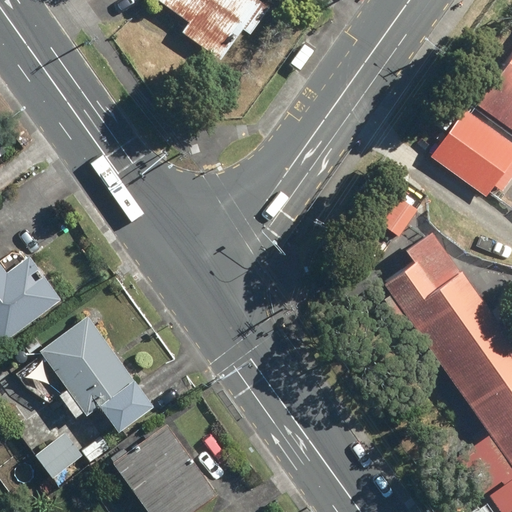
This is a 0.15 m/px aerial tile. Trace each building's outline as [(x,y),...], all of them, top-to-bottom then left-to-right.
[(184,29),(222,58),(244,29),(249,33),(269,7),(259,0),(161,0),(190,22),(184,29)] [(511,35),(426,155),(505,212),(511,202),(511,35)] [(418,207),(401,195),(381,222),(398,234),(418,207)] [(511,338),(432,222),(405,241),(415,255),(384,276),(490,430),(459,452),(500,511),(503,511),(511,506),(511,338)] [(22,253),(10,251),(1,257),(0,255),(0,332),(4,338),(61,300),(31,255),(26,259),(22,253)] [(88,315),(42,350),(68,384),(57,393),(76,417),(87,409),(91,415),(103,406),(122,431),(156,405),(88,315)] [(51,383),(38,367),(20,382),(34,398),(51,383)] [(115,451),(109,455),(151,511),(189,511),(218,491),(168,423),(128,452),(123,445),(115,451)] [(72,464),(83,456),(80,452),(64,430),(35,451),(61,487),(79,474),(72,464)]
